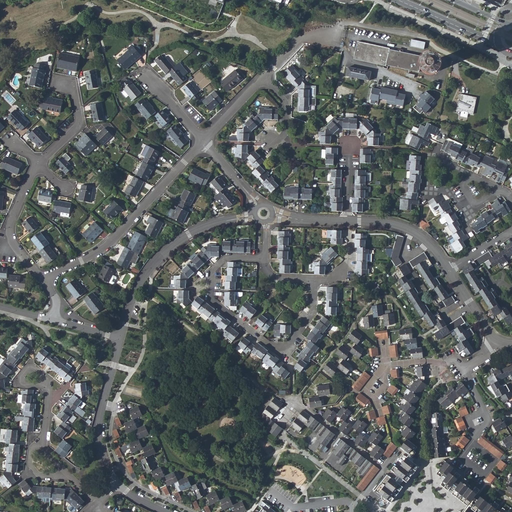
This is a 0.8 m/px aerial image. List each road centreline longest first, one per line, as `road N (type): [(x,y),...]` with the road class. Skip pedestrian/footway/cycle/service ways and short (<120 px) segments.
road 1 (residential): [(265,259),(225,258),(212,270),(211,300),(272,347),(289,347),(313,313),(313,280)]
road 2 (residential): [(263,78),(304,37),(344,34),(352,63),(411,84),(404,114)]
road 3 (residential): [(41,280),(115,238),(203,141)]
road 4 (residential): [(263,212),(203,227),(162,253),(140,281),(122,336)]
road 5 (residential): [(122,336),(99,427),(117,483)]
road 6 (residential): [(41,280),(9,236),(37,164)]
road 7 (residential): [(449,271),(410,230),(346,222)]
